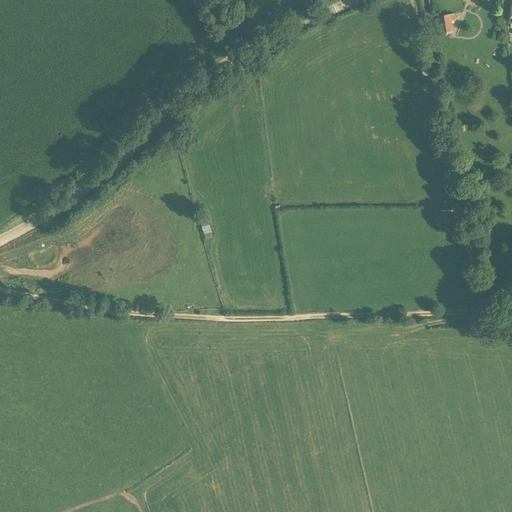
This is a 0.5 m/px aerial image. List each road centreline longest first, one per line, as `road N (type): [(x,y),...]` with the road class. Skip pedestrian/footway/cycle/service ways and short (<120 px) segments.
road 1 (track): [(0,287),(97,310),(210,317),(511,315)]
road 2 (unclassified): [(0,241),(101,178),(204,83),(335,9)]
road 3 (track): [(403,333),(483,311),(469,174),(423,0)]
